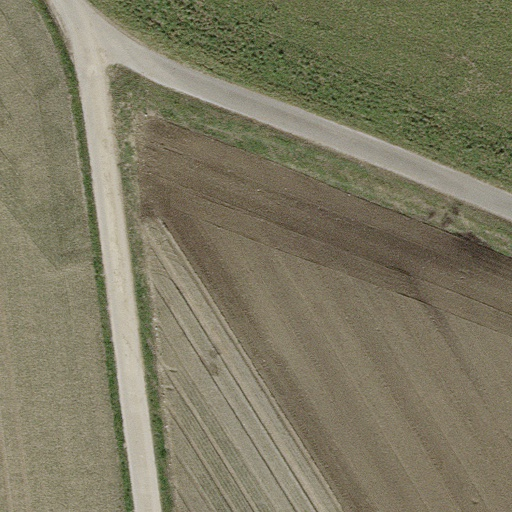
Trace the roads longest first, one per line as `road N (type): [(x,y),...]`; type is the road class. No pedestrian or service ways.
road 1 (unclassified): [(64,0),(101,46),(511,212)]
road 2 (track): [(101,46),(169,511)]
